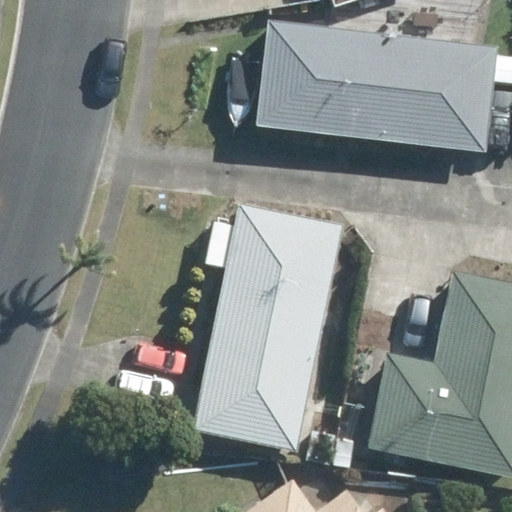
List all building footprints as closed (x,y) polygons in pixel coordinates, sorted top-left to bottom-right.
[(511,57),(496,56),(497,46),(267,20),(255,123),(483,149),(491,81),(511,82),(511,57)] [(220,268),(185,430),(289,452),(337,225),(233,204),(228,228),(207,223),(199,263),(220,268)] [(382,448),(378,468),(396,472),(400,451),(510,474),(511,464),(511,281),(447,268),(427,360),(382,350),(363,444),(382,448)] [(308,430),(301,461),(326,466),(333,436),(308,430)] [(378,511),(374,505),(363,511),(356,511),(337,487),(308,507),(282,473),(227,511),(378,511)]
